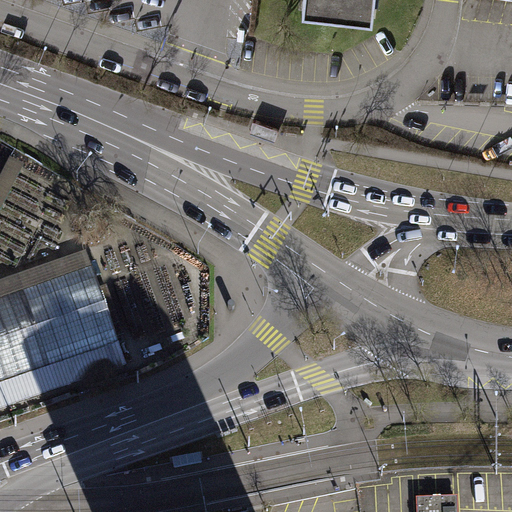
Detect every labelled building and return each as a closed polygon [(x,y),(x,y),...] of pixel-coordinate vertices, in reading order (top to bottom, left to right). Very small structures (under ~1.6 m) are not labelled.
[(300,0),(300,9),(366,16),(367,0),(300,0)] [(0,176),(0,212),(24,166),(10,158),(0,176)] [(81,254),(0,281),(0,299),(87,269),(81,254)] [(0,386),(114,347),(87,269),(0,299),(0,386)] [(114,347),(0,386),(0,411),(122,369),(114,347)] [(421,498),(420,511),(464,511),(464,498),(421,498)]
